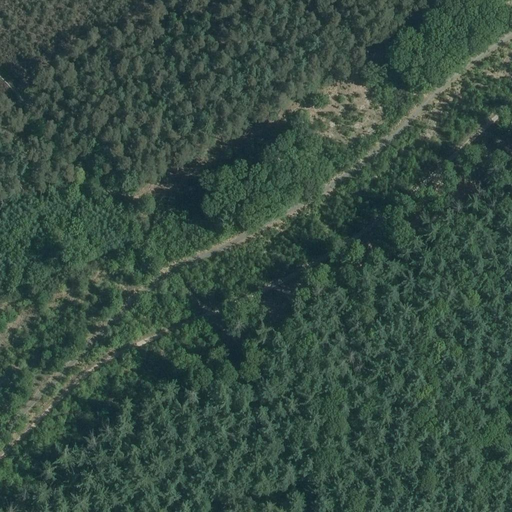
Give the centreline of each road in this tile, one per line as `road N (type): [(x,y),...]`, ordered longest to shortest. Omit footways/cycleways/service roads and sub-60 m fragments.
road 1 (track): [(0,459),(93,369),(329,252),(402,202),(511,104)]
road 2 (track): [(308,511),(208,317),(174,268)]
road 3 (track): [(0,77),(174,268)]
